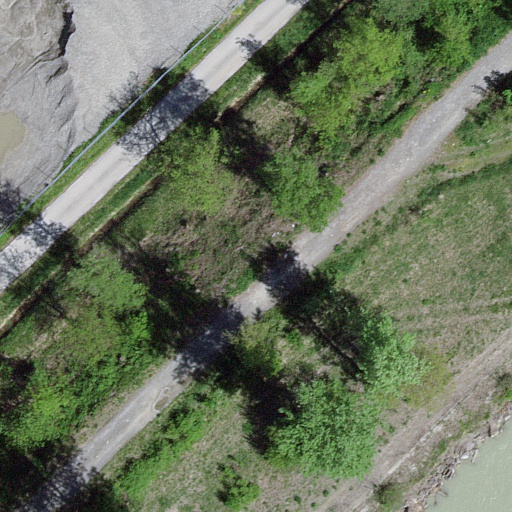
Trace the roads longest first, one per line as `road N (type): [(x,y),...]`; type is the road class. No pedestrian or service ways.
road 1 (track): [(16,511),(511,48)]
road 2 (unclassified): [(0,273),(288,0)]
road 3 (track): [(127,0),(0,104)]
